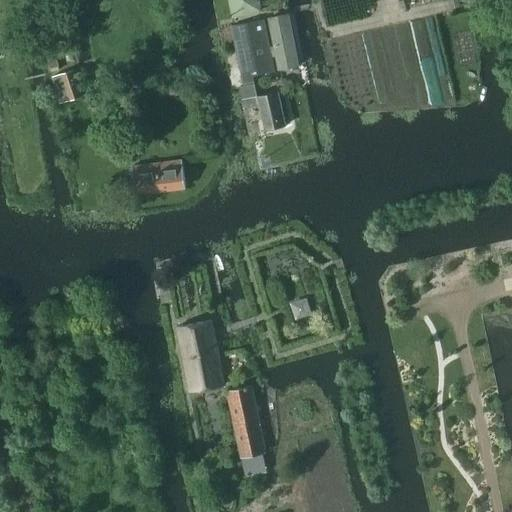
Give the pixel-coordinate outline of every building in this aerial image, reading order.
[(226,0),(230,19),(261,13),(258,0),(226,0)] [(268,19),(278,70),(298,66),(288,15),(268,19)] [(230,27),(243,86),(240,86),(245,108),(259,105),(264,130),(285,126),(278,93),(256,97),(252,76),(273,71),(262,20),(230,27)] [(52,77),(61,103),(82,97),(73,70),(52,77)] [(132,168),(136,194),(185,188),(181,161),(132,168)] [(178,327),(190,391),(224,385),(212,320),(178,327)] [(226,391),(241,458),(265,453),(251,385),(226,391)]
